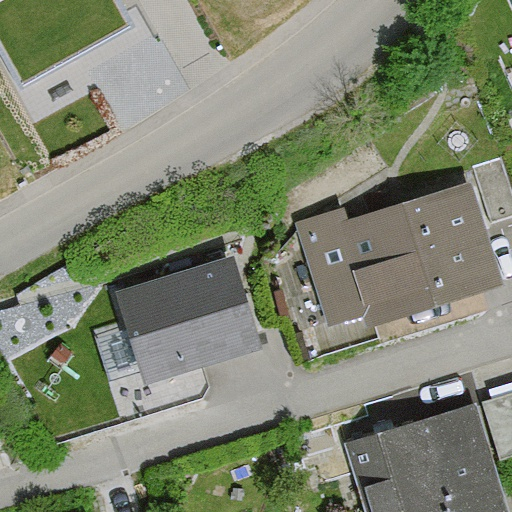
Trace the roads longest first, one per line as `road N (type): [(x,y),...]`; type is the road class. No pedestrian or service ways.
road 1 (residential): [(511,344),(0,489)]
road 2 (residential): [(380,0),(282,88),(0,243)]
